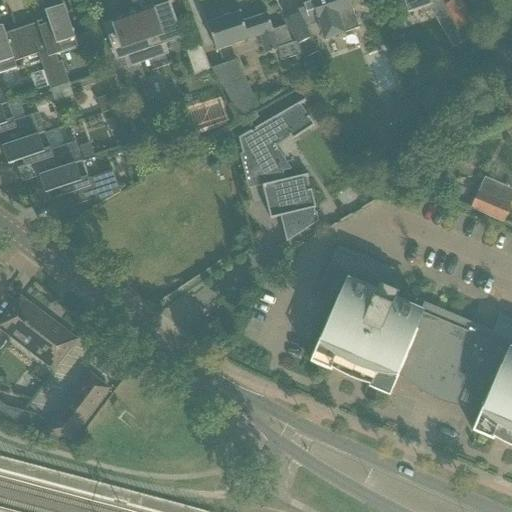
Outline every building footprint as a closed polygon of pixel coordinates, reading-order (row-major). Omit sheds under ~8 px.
[(299,13),(285,20),(294,37),(296,43),(302,55),(304,59),(317,52),(311,39),(307,31),(306,28),(319,24),(324,40),(358,29),(348,0),(301,0),(304,8),(297,10),(299,13)] [(382,0),(385,6),(399,1),(398,0),(402,0),(408,14),(428,7),(431,6),(429,0),(382,0)] [(460,0),(455,0),(444,7),(458,31),(472,22),(460,0)] [(38,54),(50,91),(69,84),(62,62),(59,63),(56,55),(62,53),(78,48),(64,6),(45,12),(48,20),(17,30),(26,58),(38,54)] [(121,51),(125,63),(139,59),(140,60),(143,59),(143,57),(166,49),(165,45),(182,39),(177,24),(161,29),(156,16),(143,20),(140,13),(104,25),(114,55),(116,54),(115,54),(121,51)] [(280,55),(282,62),(302,55),(296,43),(292,44),(286,26),(273,31),(267,14),(243,23),(240,13),(207,24),(213,43),(216,51),(260,36),(265,53),(278,50),(280,55)] [(0,107),(8,105),(1,82),(0,82),(0,73),(1,74),(1,73),(17,68),(14,62),(26,58),(17,30),(5,34),(3,26),(0,27),(0,107)] [(186,51),(195,76),(209,70),(200,45),(186,51)] [(212,70),(239,118),(258,108),(257,106),(259,104),(235,62),(212,70)] [(491,62),(477,71),(489,90),(503,81),(491,62)] [(511,86),(498,95),(511,118),(511,117),(511,86)] [(112,95),(98,100),(103,114),(116,110),(112,95)] [(411,99),(400,103),(405,119),(416,115),(411,99)] [(228,121),(220,100),(204,105),(212,127),(228,121)] [(300,104),(238,139),(249,184),(253,183),(252,180),(264,177),(266,185),(262,186),(270,220),(280,218),(286,244),(319,222),(316,209),(307,177),(285,182),(282,171),(291,169),(275,147),(290,137),(292,141),(314,126),(300,104)] [(0,148),(2,148),(45,134),(39,113),(14,122),(8,105),(0,107),(0,148)] [(203,110),(188,115),(193,129),(208,124),(203,110)] [(16,163),(22,183),(39,177),(83,163),(76,142),(51,150),(51,148),(50,148),(45,134),(2,148),(8,166),(16,163)] [(79,147),(83,160),(94,157),(90,144),(79,147)] [(53,192),(59,212),(94,200),(96,206),(92,208),(93,209),(110,199),(120,193),(113,171),(89,179),(88,177),(83,163),(39,177),(45,195),(53,192)] [(376,184),(367,189),(370,195),(379,190),(376,184)] [(471,209),(504,223),(511,206),(478,192),(471,209)] [(501,315),(500,315),(492,334),(434,310),(431,317),(395,301),(399,293),(395,291),(396,288),(390,273),(386,271),(387,269),(338,248),(338,246),(337,246),(316,295),(336,303),(310,363),(331,372),(333,368),(352,374),(370,384),(369,388),(390,397),(399,374),(406,377),(412,382),(423,390),(438,398),(452,402),(463,405),(476,406),(482,409),(473,432),(493,441),(495,437),(511,442),(511,322),(500,317),(501,315)] [(0,324),(0,328),(54,369),(64,357),(76,341),(56,326),(54,329),(47,324),(50,321),(20,298),(0,324)] [(109,390),(90,375),(46,433),(71,440),(109,390)] [(1,403),(0,402),(0,418),(3,421),(26,426),(30,428),(33,415),(6,408),(6,409),(0,404),(1,403)]
